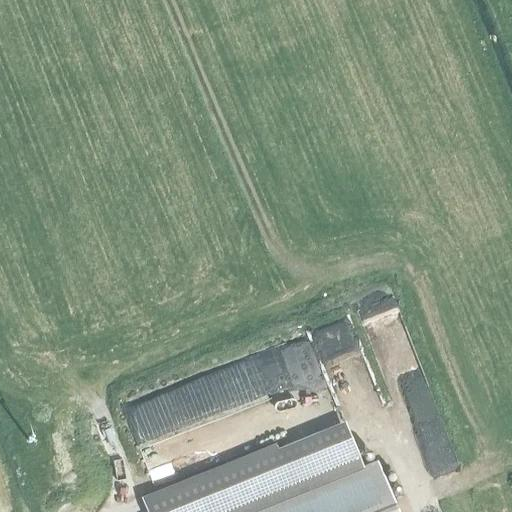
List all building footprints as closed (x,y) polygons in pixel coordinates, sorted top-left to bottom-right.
[(309,332),(323,365),(346,355),(331,323),(309,332)] [(140,499),(145,511),(264,511),(364,472),(344,422),(277,449),(275,444),(140,499)] [(38,468),(36,510),(86,511),(87,489),(98,489),(99,444),(54,443),(54,468),(38,468)] [(163,444),(149,451),(163,477),(177,470),(163,444)] [(364,472),(264,511),(393,511),(375,467),(364,472)]
